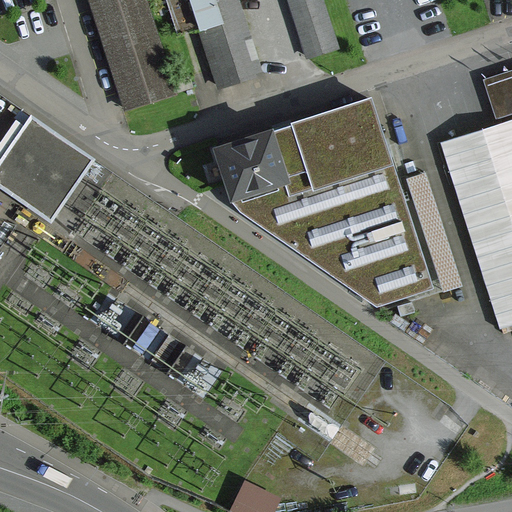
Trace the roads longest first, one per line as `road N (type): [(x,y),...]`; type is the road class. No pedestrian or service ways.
road 1 (residential): [(511,32),(128,158)]
road 2 (residential): [(275,252),(128,158)]
road 3 (residential): [(128,158),(0,72)]
